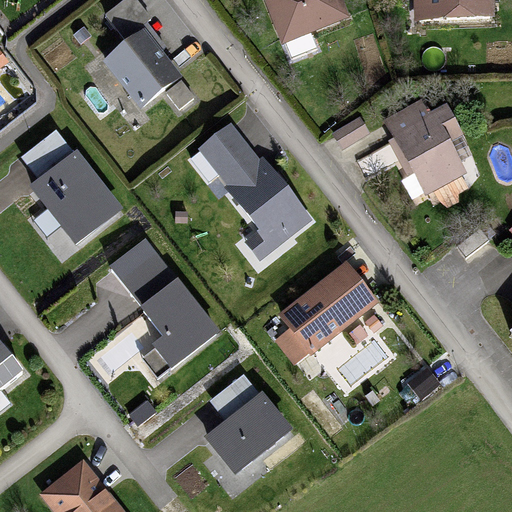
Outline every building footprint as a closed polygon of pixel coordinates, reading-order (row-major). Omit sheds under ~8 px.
[(338,0),(264,0),(280,39),(344,14),(338,0)] [(493,0),(413,0),(415,19),(494,15),(493,0)] [(143,29),(103,62),(144,111),(184,78),(143,29)] [(421,103),(386,123),(426,197),(466,175),(459,162),(472,155),(445,105),(428,115),(421,103)] [(358,117),(332,134),(343,150),(369,133),(358,117)] [(235,123),(197,153),(255,227),(244,236),(261,258),(310,220),(235,123)] [(76,147),(30,182),(77,243),(122,208),(76,147)] [(148,239),(110,270),(165,334),(153,344),(175,371),(224,330),(148,239)] [(343,264),(279,317),(288,327),(275,339),(296,364),(374,300),(343,264)] [(0,343),(0,389),(23,371),(0,343)] [(226,419),(206,435),(237,474),(294,430),(248,371),(211,400),(226,419)] [(127,511),(84,457),(41,492),(57,511),(127,511)]
